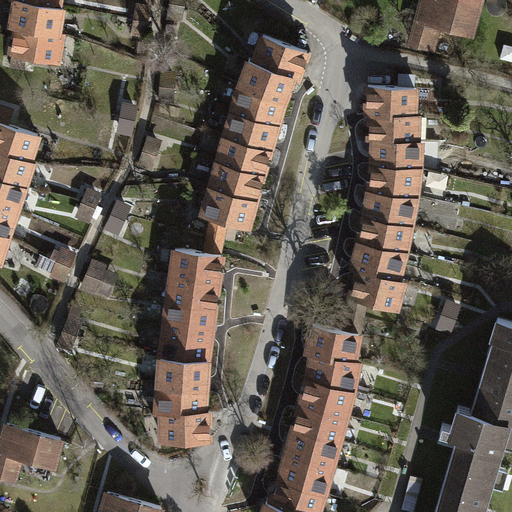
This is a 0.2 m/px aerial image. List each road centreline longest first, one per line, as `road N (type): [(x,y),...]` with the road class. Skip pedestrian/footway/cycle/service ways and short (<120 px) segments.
road 1 (residential): [(189,511),(241,417),(267,345),(341,48),(321,25),(274,0)]
road 2 (residential): [(0,314),(117,449),(187,511)]
